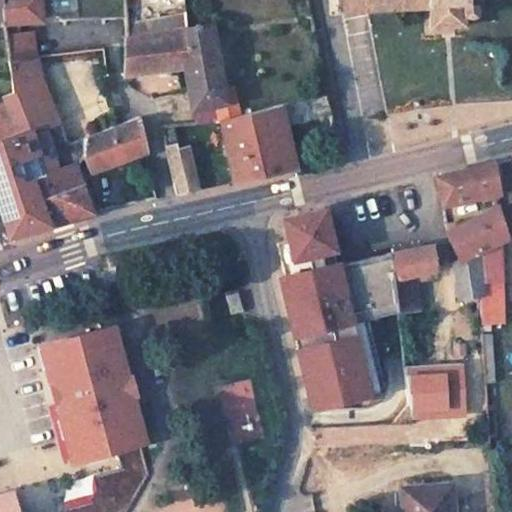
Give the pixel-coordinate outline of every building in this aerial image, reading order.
[(1,0),(3,22),(18,21),(26,20),(41,20),(39,0),(1,0)] [(337,0),(337,10),(430,6),(430,27),(447,26),(464,25),(464,15),(471,15),(476,13),(477,10),(476,0),(337,0)] [(18,21),(3,22),(5,35),(18,33),(18,21)] [(212,23),(186,27),(191,58),(184,68),(188,92),(189,100),(191,112),(182,113),(183,122),(200,121),(221,120),(217,104),(227,101),(212,23)] [(186,27),(127,37),(126,74),(184,68),(191,58),(186,27)] [(18,33),(5,35),(8,61),(37,57),(33,31),(18,33)] [(72,162),(51,105),(43,84),(41,77),(40,73),(27,78),(25,71),(38,66),(37,57),(8,61),(12,92),(0,95),(0,97),(3,106),(9,121),(22,116),(28,129),(44,172),(72,162)] [(38,66),(25,71),(27,78),(40,73),(38,66)] [(327,96),(281,106),(285,124),(330,113),(327,96)] [(227,101),(217,104),(221,120),(239,115),(236,99),(227,101)] [(189,100),(177,101),(178,113),(182,113),(191,112),(189,100)] [(0,107),(0,138),(28,129),(22,116),(9,121),(3,106),(0,107)] [(239,115),(221,120),(234,181),(295,168),(285,124),(281,106),(239,115)] [(139,117),(83,138),(82,152),(91,172),(146,150),(139,117)] [(174,124),(159,125),(164,145),(177,142),(174,124)] [(28,129),(0,138),(0,206),(10,235),(48,223),(31,177),(44,172),(28,129)] [(177,142),(164,145),(176,194),(199,189),(190,145),(178,147),(177,142)] [(44,172),(31,177),(48,223),(91,211),(73,164),(72,162),(44,172)] [(489,164),(435,177),(442,203),(496,192),(496,189),(495,183),(501,181),(497,164),(492,165),(491,163),(489,164)] [(367,316),(399,310),(395,279),(390,251),(339,262),(338,259),(335,259),(332,247),(335,246),(326,205),(285,214),(289,236),(278,238),(284,270),(279,271),(292,331),(298,330),(301,343),(295,345),(307,405),(383,389),(367,316)] [(495,207),(448,230),(460,257),(453,264),(457,297),(480,291),(481,280),(482,249),(499,240),(507,236),(495,207)] [(499,240),(482,249),(481,280),(502,278),(499,240)] [(431,243),(390,251),(395,279),(399,310),(417,307),(414,280),(414,274),(435,269),(431,243)] [(435,269),(414,274),(414,280),(436,276),(435,269)] [(231,314),(244,310),(238,291),(225,295),(231,314)] [(36,363),(54,416),(57,415),(64,434),(61,435),(70,464),(101,454),(115,450),(140,442),(154,437),(122,319),(36,342),(42,361),(36,363)] [(301,343),(298,330),(292,331),(295,345),(301,343)] [(213,386),(226,443),(263,435),(250,378),(213,386)] [(431,384),(408,387),(412,422),(412,424),(436,420),(431,384)] [(126,511),(149,472),(140,442),(115,450),(118,460),(90,469),(95,483),(89,494),(64,503),(66,511),(126,511)] [(449,511),(448,486),(403,489),(404,511),(449,511)] [(0,511),(15,511),(8,489),(0,491),(0,511)]
